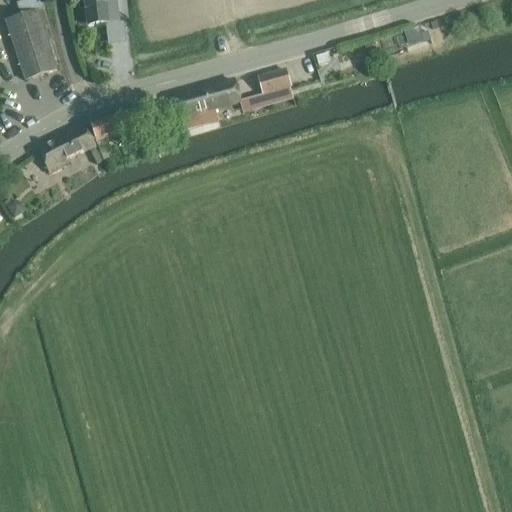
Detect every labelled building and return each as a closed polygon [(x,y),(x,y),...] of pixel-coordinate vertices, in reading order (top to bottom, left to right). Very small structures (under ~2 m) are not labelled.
[(21,17),(6,21),(26,82),(57,71),(38,12),(45,10),(42,0),(30,0),(17,5),(21,17)] [(84,0),(88,27),(119,22),(116,0),(84,0)] [(430,30),(417,34),(420,45),(433,41),(430,30)] [(375,44),(365,47),(368,57),(378,54),(375,44)] [(263,95),(240,101),(244,114),(294,100),(286,71),(259,78),(263,95)] [(207,110),(240,101),(235,82),(174,99),(175,101),(180,118),(181,121),(183,131),(210,124),(207,110)] [(175,101),(154,107),(160,127),(181,121),(180,118),(175,101)] [(91,124),(97,143),(147,127),(141,108),(91,124)] [(61,164),(95,147),(85,128),(38,151),(50,174),(63,167),(61,164)] [(15,203),(7,207),(15,219),(26,211),(21,204),(15,203)]
